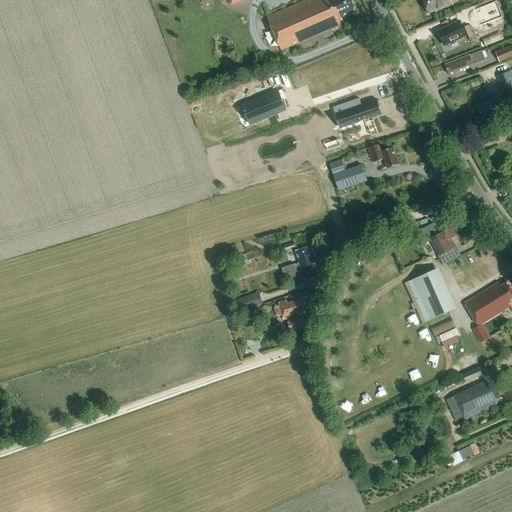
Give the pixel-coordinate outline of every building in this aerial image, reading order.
[(342,16),(356,10),(351,0),(304,0),(268,17),(282,50),(344,22),(342,16)] [(453,4),(451,0),(424,0),(429,13),(453,4)] [(447,45),(468,35),(461,22),(439,32),(447,45)] [(511,45),(496,52),(500,62),(511,57),(511,45)] [(468,66),(477,62),(486,59),(482,50),(448,63),(452,72),(461,68),(463,69),(467,68),(468,66)] [(511,87),(511,70),(499,77),(505,91),(511,87)] [(243,105),(250,123),(285,108),(277,91),(243,105)] [(496,116),(508,112),(501,95),(479,104),(484,117),(486,117),(488,120),(491,119),(492,121),(498,119),(496,116)] [(360,98),(333,107),(341,129),(383,115),(378,100),(362,105),(360,98)] [(381,144),(369,148),(374,163),(385,159),(388,168),(400,164),(394,147),(383,151),(381,144)] [(339,190),(368,181),(362,164),(346,170),(342,159),(330,164),(339,190)] [(440,255),(453,248),(448,240),(459,234),(450,218),(437,225),(435,222),(421,229),(423,232),(428,241),(431,239),(440,255)] [(304,279),(319,274),(315,263),(313,264),(311,257),(315,256),(315,255),(316,252),(315,249),(313,248),(313,247),(308,249),(307,247),(296,251),(300,263),(296,264),(295,264),(287,267),(289,274),(290,274),(292,279),(301,276),(299,271),(301,270),(304,279)] [(440,268),(406,283),(423,323),(458,308),(440,268)] [(509,301),(511,299),(511,286),(508,280),(501,284),(499,281),(464,301),(477,324),(473,326),(481,341),(490,336),(482,321),(511,305),(509,301)] [(250,296),(238,299),(242,311),(253,307),(250,296)] [(282,314),(283,317),(284,320),(290,318),(291,321),(288,322),(291,332),(305,328),(302,318),(299,319),(298,316),(305,314),(304,311),(307,310),(304,299),(287,304),(286,300),(279,303),(280,306),(274,307),(277,316),(282,314)] [(452,318),(432,328),(436,336),(456,327),(452,318)] [(463,374),(466,382),(484,374),(480,366),(463,374)] [(499,405),(488,380),(454,396),(465,421),(499,405)] [(476,443),(471,446),(475,456),(480,454),(476,443)]
